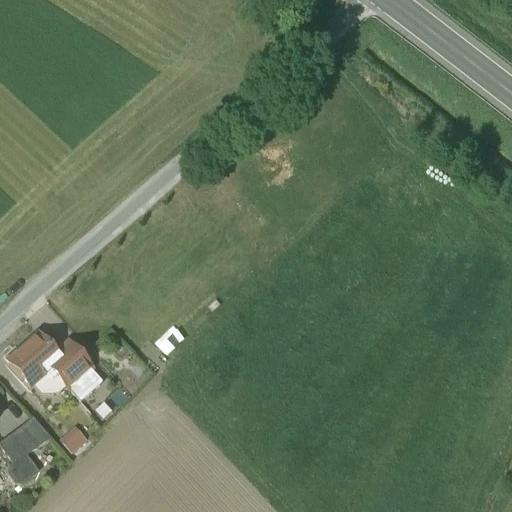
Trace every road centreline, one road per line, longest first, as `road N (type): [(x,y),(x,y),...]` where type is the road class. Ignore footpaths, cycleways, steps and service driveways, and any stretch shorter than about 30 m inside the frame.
road 1 (residential): [(0,327),(366,0)]
road 2 (secondary): [(386,0),(511,96)]
